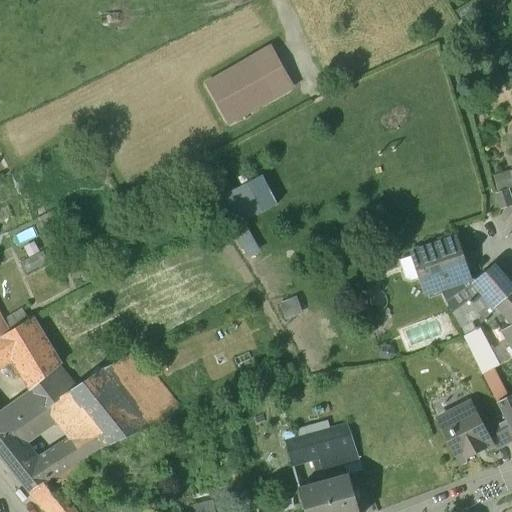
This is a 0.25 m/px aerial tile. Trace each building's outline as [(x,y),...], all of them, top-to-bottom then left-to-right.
[(266,50),(205,85),(227,125),(289,91),(266,50)] [(504,183),(498,185),(501,193),(496,194),(501,210),(511,206),(511,205),(508,191),(511,189),(511,183),(510,179),(504,181),(504,183)] [(253,181),(224,195),(237,223),(266,209),(253,181)] [(511,213),(503,225),(508,232),(511,228),(511,213)] [(456,241),(432,249),(429,247),(424,249),(423,252),(412,256),(419,278),(425,292),(438,288),(448,284),(446,281),(467,274),(456,241)] [(41,250),(18,261),(25,274),(48,262),(41,250)] [(412,257),(399,261),(405,279),(411,281),(419,278),(412,257)] [(511,286),(494,265),(474,281),(486,295),(496,307),(511,292),(511,286)] [(467,274),(446,281),(448,284),(438,288),(451,314),(452,314),(469,301),(473,305),(480,300),(486,295),(474,281),(467,274)] [(511,326),(511,292),(496,307),(486,295),(480,300),(485,307),(478,312),(480,315),(484,320),(486,323),(501,313),(511,326)] [(491,370),(475,333),(479,331),(472,320),(480,315),(478,312),(485,307),(480,300),(473,305),(469,301),(452,314),(464,337),(482,374),(490,370),(491,370)] [(22,311),(1,323),(7,333),(28,320),(22,311)] [(59,367),(30,319),(28,320),(7,333),(0,337),(0,339),(11,356),(34,394),(47,408),(48,409),(65,395),(64,394),(66,394),(75,388),(59,367)] [(511,326),(502,331),(510,346),(511,348),(511,326)] [(0,362),(11,356),(0,339),(0,362)] [(66,394),(64,394),(65,395),(48,409),(57,420),(72,441),(84,458),(105,446),(106,447),(182,413),(135,352),(101,371),(75,388),(66,394)] [(505,399),(490,370),(482,374),(497,403),(505,399)] [(0,419),(0,438),(8,432),(9,434),(47,408),(34,394),(0,419)] [(511,395),(505,399),(497,403),(503,416),(511,433),(511,395)] [(490,445),(470,405),(442,420),(450,435),(447,437),(459,461),(490,445)] [(8,432),(0,438),(0,457),(0,458),(18,445),(26,439),(57,420),(48,409),(47,408),(9,434),(8,432)] [(511,433),(503,416),(487,424),(499,448),(511,441),(511,433)] [(347,426),(331,431),(338,448),(341,457),(356,453),(347,426)] [(331,431),(285,443),(290,462),(338,448),(331,431)] [(72,441),(35,466),(18,445),(0,458),(28,493),(71,466),(81,460),(84,458),(72,441)] [(81,460),(71,466),(79,479),(89,472),(81,460)] [(71,466),(28,493),(43,511),(74,511),(65,501),(68,499),(61,489),(79,479),(71,466)] [(242,511),(257,509),(248,468),(230,472),(239,511),(242,511)] [(358,511),(348,476),(298,489),(304,511),(358,511)] [(226,511),(220,488),(208,491),(210,501),(212,501),(214,511),(226,511)] [(210,501),(180,510),(180,511),(214,511),(212,501),(210,501)]
